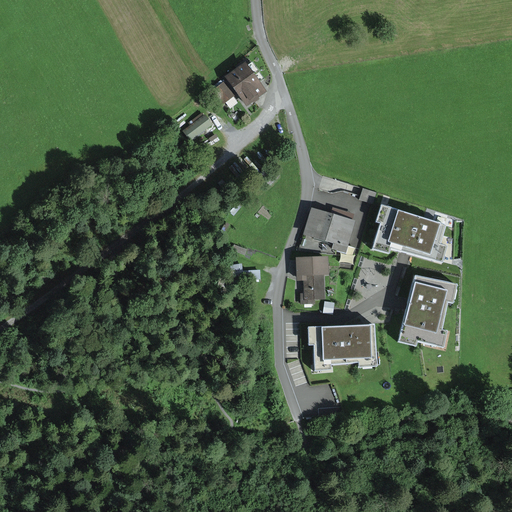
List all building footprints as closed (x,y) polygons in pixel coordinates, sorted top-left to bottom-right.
[(245,65),(227,78),(246,104),(255,97),(263,91),(245,65)] [(204,115),(183,131),(190,140),(211,125),(204,115)] [(445,225),(379,206),(374,223),(379,224),(371,250),(387,254),(389,249),(403,253),(440,264),(445,247),(439,245),(445,225)] [(321,253),(341,255),(340,263),(352,264),(354,251),(346,249),(354,224),(310,212),(298,251),(321,253)] [(304,279),(305,299),(323,299),(322,273),(326,273),(326,259),(297,260),(297,276),(297,280),(304,279)] [(241,272),(233,273),(235,282),(242,281),(241,272)] [(465,289),(412,279),(406,306),(399,343),(453,353),(465,289)] [(341,327),(307,328),(308,376),(383,375),(382,326),(341,327)]
